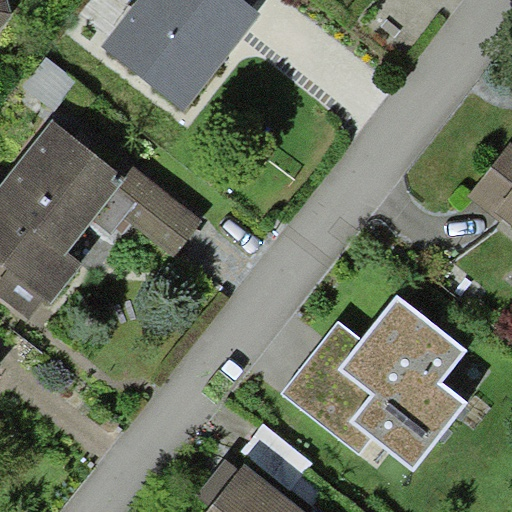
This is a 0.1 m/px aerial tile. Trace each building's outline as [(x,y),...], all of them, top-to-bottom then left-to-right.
[(0,0),(0,26),(18,4),(16,0),(0,0)] [(191,119),(269,16),(246,0),(142,0),(103,52),(191,119)] [(176,249),(201,218),(62,105),(0,180),(0,255),(53,299),(90,253),(70,238),(94,208),(116,226),(128,211),(176,249)] [(511,153),(464,213),(497,240),(507,228),(511,231),(511,153)] [(467,355),(398,299),(364,341),(339,322),(282,392),(360,455),(372,439),(414,473),(468,406),(442,386),(467,355)] [(263,426),(241,453),(290,492),(312,465),(263,426)] [(197,499),(213,511),(212,511),(296,511),(228,459),(197,499)]
